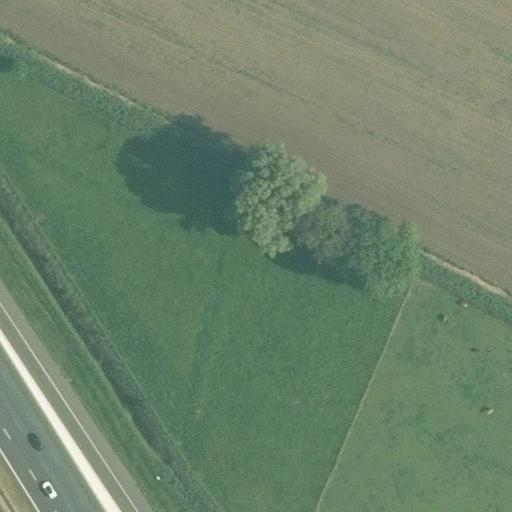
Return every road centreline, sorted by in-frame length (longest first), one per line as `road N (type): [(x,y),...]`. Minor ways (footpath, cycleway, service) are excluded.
road 1 (motorway): [(128,511),(0,320)]
road 2 (motorway): [(69,511),(0,400)]
